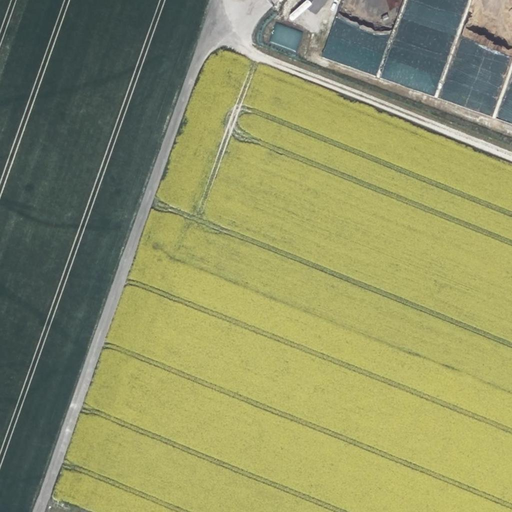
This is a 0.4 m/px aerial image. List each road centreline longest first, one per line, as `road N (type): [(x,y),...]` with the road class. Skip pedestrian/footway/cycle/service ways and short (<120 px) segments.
road 1 (track): [(37,511),(205,35)]
road 2 (track): [(511,157),(205,35)]
